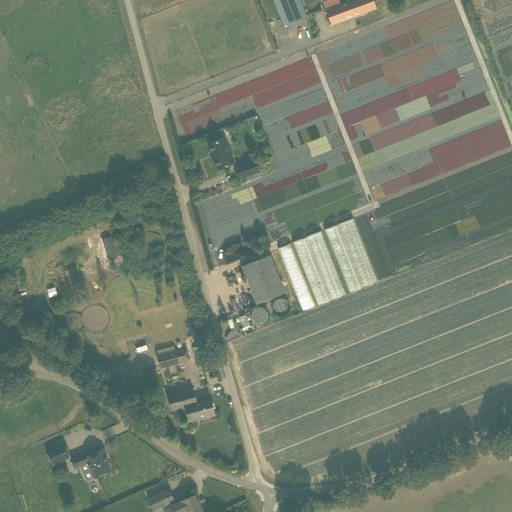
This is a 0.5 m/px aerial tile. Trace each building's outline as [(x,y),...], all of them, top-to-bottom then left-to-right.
[(306,17),(299,0),(272,0),(280,17),(283,26),(306,17)] [(352,0),(326,10),(331,24),(375,8),(371,0),(352,0)] [(233,162),(223,137),(208,143),(217,169),(233,162)] [(252,168),(248,157),(231,164),(235,174),(252,168)] [(375,282),(354,217),(324,227),(345,292),(375,282)] [(343,296),(322,231),(278,244),(298,310),(343,296)] [(102,240),(106,252),(114,249),(111,238),(102,240)] [(269,254),(241,266),(256,304),(285,292),(269,254)] [(179,363),(176,353),(176,351),(157,356),(160,367),(179,363)] [(214,415),(209,398),(195,402),(192,389),(167,395),(171,411),(185,407),(189,422),(189,421),(189,419),(199,417),(199,419),(214,415)] [(51,465),(70,457),(64,444),(46,452),(51,465)] [(70,460),(74,469),(91,461),(98,476),(111,470),(106,461),(108,460),(103,449),(88,455),(87,452),(70,460)] [(174,502),(169,491),(148,500),(153,511),(174,502)] [(196,511),(201,510),(194,495),(170,506),(172,511),(196,511)]
